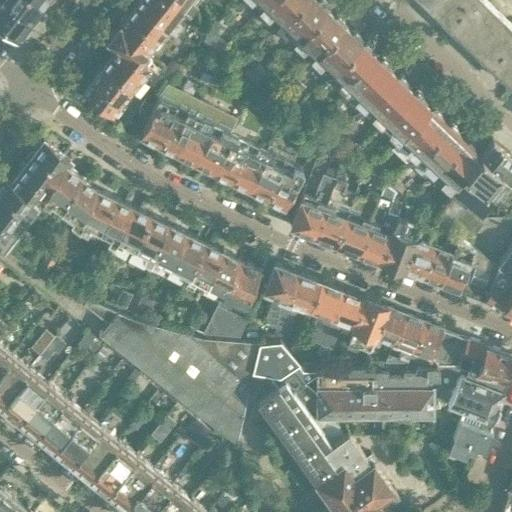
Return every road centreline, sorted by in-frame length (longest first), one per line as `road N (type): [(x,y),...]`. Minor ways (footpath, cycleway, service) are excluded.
road 1 (residential): [(511,330),(297,248),(186,193),(114,152),(28,87)]
road 2 (residential): [(511,120),(383,0)]
road 3 (residential): [(99,511),(0,430)]
